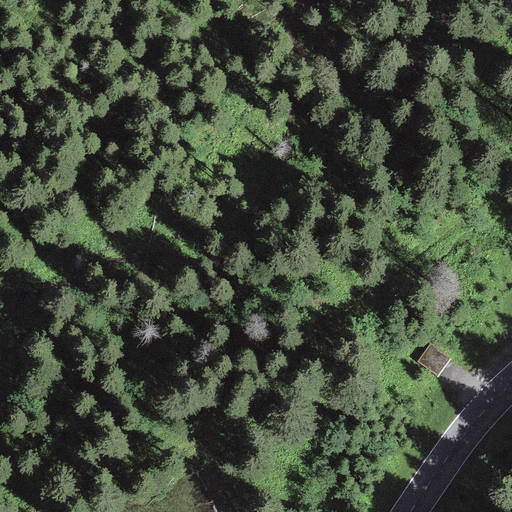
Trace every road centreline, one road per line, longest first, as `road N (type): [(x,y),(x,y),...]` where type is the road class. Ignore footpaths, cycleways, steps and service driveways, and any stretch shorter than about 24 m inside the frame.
road 1 (track): [(0,490),(55,473),(120,467),(239,423),(279,389),(333,305),(511,174)]
road 2 (secondary): [(511,382),(409,511)]
